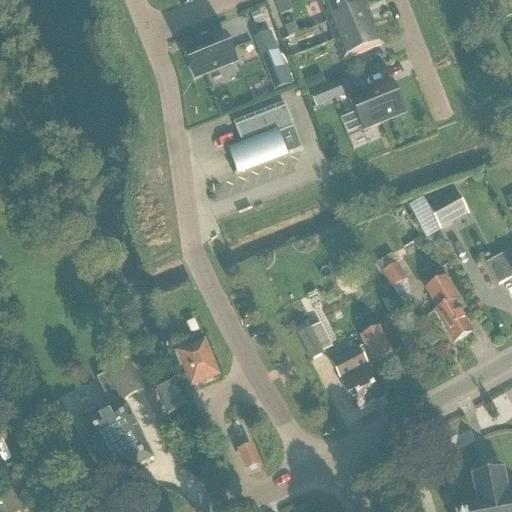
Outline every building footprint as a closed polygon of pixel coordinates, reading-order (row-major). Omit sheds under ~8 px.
[(329,0),(321,3),(329,23),(366,8),(362,0),(329,0)] [(337,42),(374,27),(366,8),(329,23),(337,42)] [(265,15),(253,20),(257,28),(268,23),(265,15)] [(381,46),(374,27),(337,42),(344,61),(381,46)] [(202,46),(185,53),(195,79),(236,63),(226,36),(212,41),(211,39),(201,43),(202,46)] [(284,69),(268,75),(275,92),(291,85),(284,69)] [(322,75),(301,84),(306,96),(327,87),(322,75)] [(351,79),(331,87),(336,101),(356,92),(351,79)] [(392,84),(351,101),(364,133),(383,125),(382,123),(404,114),(392,84)] [(302,151),(294,130),(286,108),(236,128),(243,148),(230,153),(238,175),(286,157),(302,151)] [(469,216),(454,189),(426,204),(441,232),(469,216)] [(511,278),(511,267),(510,268),(504,255),(486,265),(498,286),(511,278)] [(393,290),(407,281),(397,264),(383,273),(393,290)] [(438,310),(434,313),(445,331),(446,331),(454,344),(471,334),(464,321),(465,320),(454,302),(458,300),(447,282),(428,293),(438,310)] [(322,353),(332,348),(320,325),(311,330),(307,323),(295,329),(312,362),(323,355),(322,353)] [(374,365),(393,355),(380,329),(361,339),(365,346),(359,349),(331,364),(357,414),(387,398),(370,366),(374,364),(374,365)] [(192,385),(217,375),(204,345),(175,357),(180,368),(184,366),(192,385)] [(110,482),(153,460),(152,459),(126,407),(123,402),(142,393),(127,365),(108,374),(112,382),(101,387),(114,412),(84,428),(110,480),(110,482)] [(248,449),(237,453),(245,473),(253,470),(256,468),(248,449)] [(511,511),(511,499),(510,500),(509,498),(503,471),(504,471),(503,470),(502,470),(494,465),(494,464),(493,464),(479,467),(478,468),(473,476),(472,476),(472,478),(478,505),(477,505),(478,506),(465,509),(465,508),(463,509),(456,511),(456,510),(454,511),(511,511)] [(1,500),(0,500),(0,511),(24,511),(15,491),(1,498),(1,500)]
